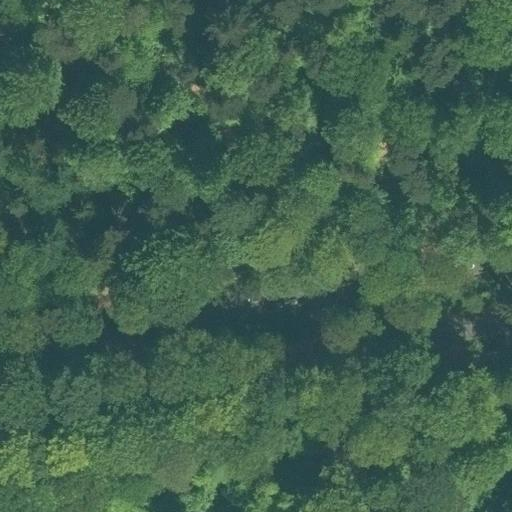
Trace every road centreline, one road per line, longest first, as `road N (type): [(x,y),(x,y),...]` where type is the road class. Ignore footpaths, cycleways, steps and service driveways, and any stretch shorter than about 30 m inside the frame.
road 1 (track): [(356,511),(335,389),(287,214),(118,0)]
road 2 (secondary): [(0,429),(511,320)]
road 3 (secondary): [(511,256),(0,353)]
